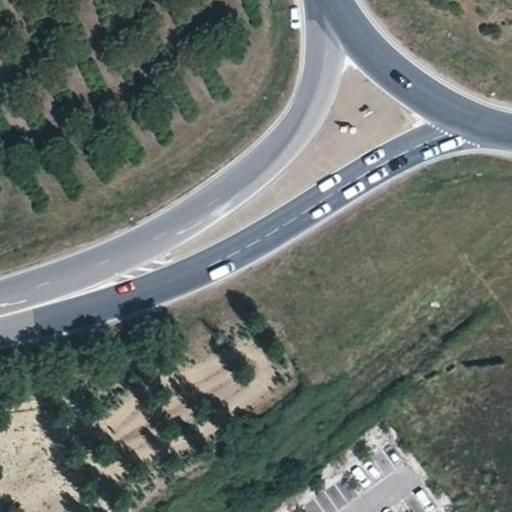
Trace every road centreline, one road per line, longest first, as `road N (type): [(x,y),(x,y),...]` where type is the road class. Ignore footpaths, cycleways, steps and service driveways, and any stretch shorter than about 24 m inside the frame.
road 1 (primary): [(0,336),(143,295),(241,251),(391,156),(470,122)]
road 2 (primary): [(334,9),(324,74),(287,142),(197,213),(108,268),(0,300)]
road 3 (primary): [(334,9),(371,57),(417,95),(470,122)]
